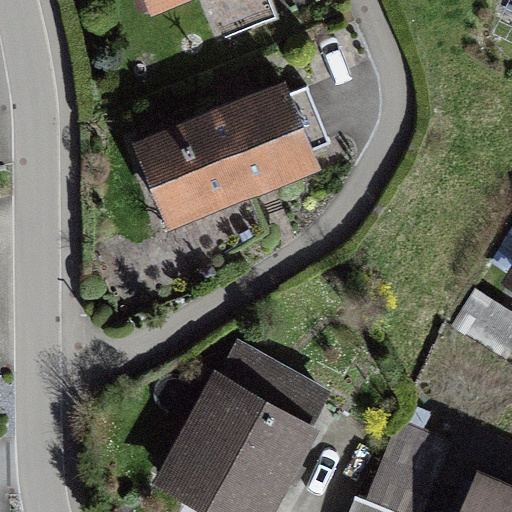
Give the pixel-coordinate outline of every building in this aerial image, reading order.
[(149,0),(158,18),(200,0),(149,0)] [(277,87),(132,148),(168,234),(313,172),(277,87)] [(263,511),(324,400),(227,348),(147,495),(178,511),(263,511)] [(427,511),(458,440),(404,418),(365,511),(427,511)] [(511,511),(511,472),(491,464),(469,511),(511,511)]
